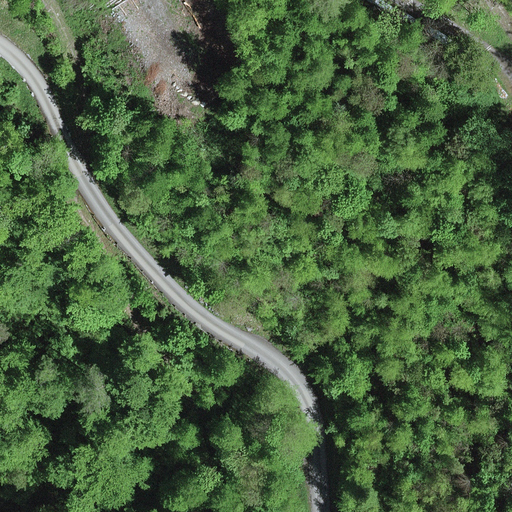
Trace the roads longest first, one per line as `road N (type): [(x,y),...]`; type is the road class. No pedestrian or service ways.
road 1 (unclassified): [(323,511),(317,423),(294,373),(155,278),(80,174),(45,91),(0,46)]
road 2 (track): [(47,0),(72,48),(86,133),(80,174)]
road 3 (track): [(393,0),(439,35),(511,66)]
